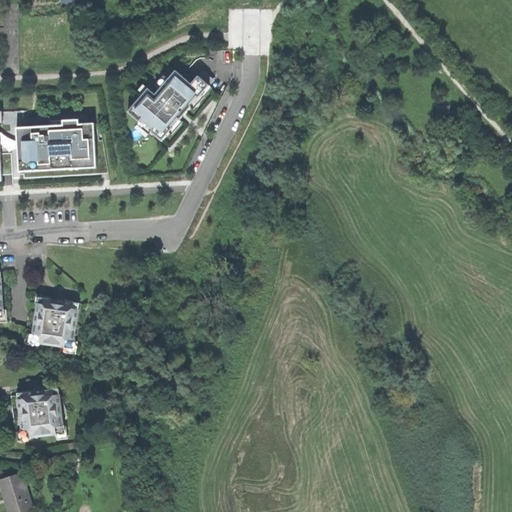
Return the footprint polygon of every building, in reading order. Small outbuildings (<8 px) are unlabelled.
[(191,85),(178,73),(157,98),(148,91),(131,112),(165,141),(185,117),(215,82),(203,72),(191,85)] [(18,143),(20,175),(96,170),(93,124),(17,129),(18,143)] [(0,316),(12,316),(10,272),(0,272),(0,316)] [(66,345),(81,347),(87,303),(61,299),(32,295),(25,339),(41,341),(66,345)] [(80,354),(81,347),(66,345),(65,352),(80,354)] [(20,396),(13,397),(18,438),(31,437),(58,434),(65,433),(64,420),(67,419),(69,411),(66,404),(62,404),(60,389),(45,390),(43,389),(40,389),(37,389),(35,392),(28,392),(20,393),(20,396)] [(69,439),(67,419),(64,420),(65,433),(58,434),(58,440),(69,439)] [(10,511),(24,511),(25,511),(24,509),(32,506),(33,509),(34,509),(22,473),(0,481),(6,498),(8,497),(9,499),(10,501),(8,502),(10,511)]
